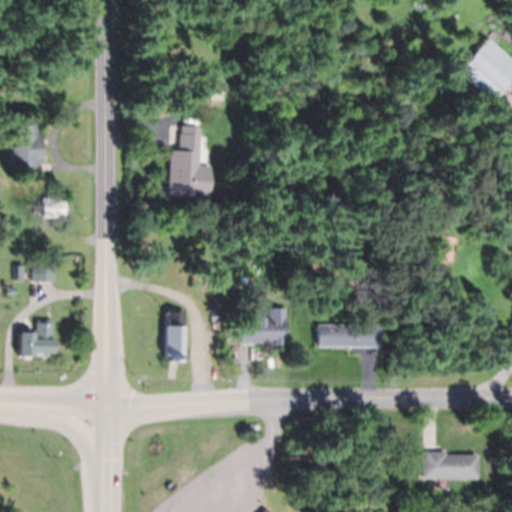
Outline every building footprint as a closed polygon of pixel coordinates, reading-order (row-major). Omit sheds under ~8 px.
[(507,82),(494,96),(490,101),(456,70),(474,50),(508,80),(507,82)] [(219,94),(203,94),(203,76),(219,76),(219,94)] [(34,169),(34,172),(9,172),(10,144),(5,144),(5,134),(9,134),(9,119),(34,119),(34,136),(39,136),(39,161),(34,160),(34,163),(34,169)] [(196,126),(195,165),(207,165),(206,196),(164,195),(164,182),(165,182),(166,150),(175,150),(175,148),(175,133),(177,133),(177,124),(196,125),(196,126)] [(48,216),(43,216),(40,216),(40,198),(62,198),(62,216),(48,216)] [(50,281),(29,280),(29,262),(52,262),(52,281),(50,281)] [(22,280),(12,280),(12,264),(22,265),(22,280)] [(5,295),(4,286),(13,286),(14,294),(5,295)] [(240,342),(237,342),(238,323),(248,323),(248,316),(267,316),(267,307),(285,308),(284,345),(269,345),(269,343),(248,343),(240,342)] [(167,371),(167,360),(166,360),(166,354),(164,354),(163,311),(182,311),(182,324),(183,324),(183,353),(186,353),(186,360),(174,360),(174,371),(167,371)] [(27,359),(20,358),(20,356),(16,356),(17,331),(33,332),(34,322),(35,322),(35,318),(51,319),(50,338),(52,338),(51,353),(32,352),(32,356),(27,356),(27,359)] [(375,347),(360,347),(314,346),(314,323),(377,324),(377,347),(375,347)] [(73,365),(68,361),(72,357),(76,360),(73,365)] [(423,451),(435,451),(443,451),(443,454),(476,454),(476,478),(420,478),(420,451),(423,451)]
